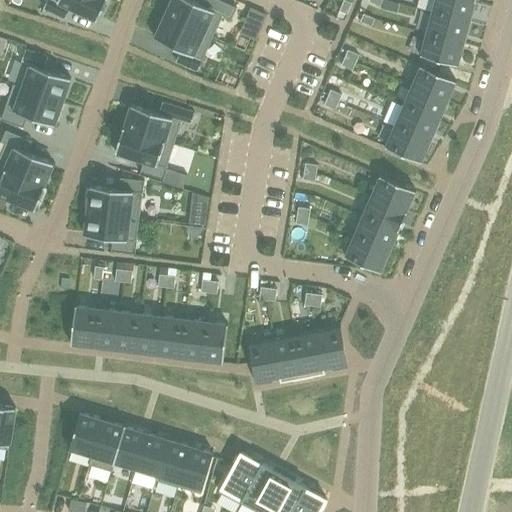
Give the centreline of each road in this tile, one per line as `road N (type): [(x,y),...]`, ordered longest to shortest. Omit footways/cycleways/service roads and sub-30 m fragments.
road 1 (residential): [(500,76),(372,391),(365,511)]
road 2 (residential): [(137,0),(45,243)]
